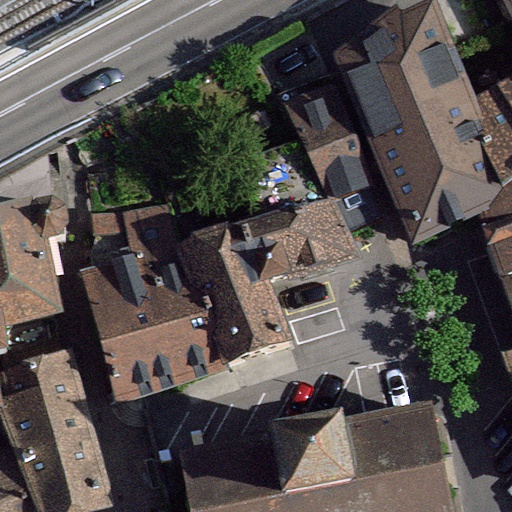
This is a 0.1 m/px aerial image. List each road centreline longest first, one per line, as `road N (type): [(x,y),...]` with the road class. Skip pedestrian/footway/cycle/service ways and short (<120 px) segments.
road 1 (residential): [(511,509),(423,323),(167,428)]
road 2 (residential): [(129,511),(124,444),(71,264)]
road 3 (primary): [(0,117),(222,0)]
